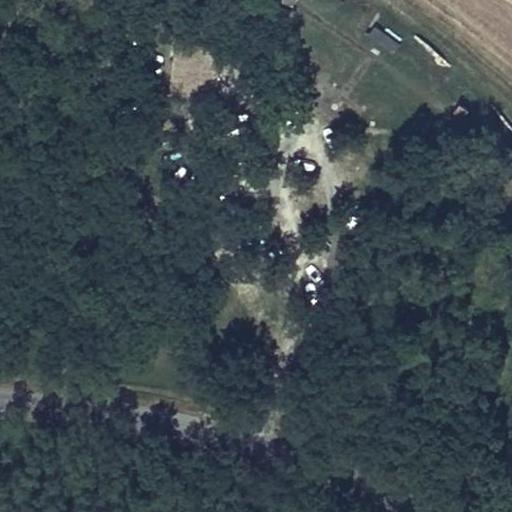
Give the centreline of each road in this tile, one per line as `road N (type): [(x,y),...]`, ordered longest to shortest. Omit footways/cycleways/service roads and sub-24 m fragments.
road 1 (tertiary): [(0,399),(222,434),(423,511)]
road 2 (unknown): [(250,443),(309,272),(310,209),(296,148)]
